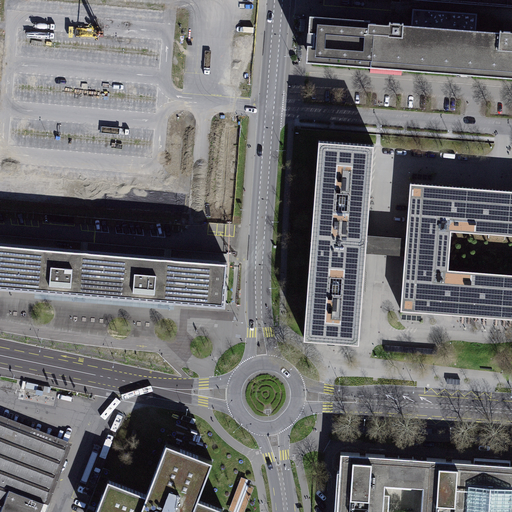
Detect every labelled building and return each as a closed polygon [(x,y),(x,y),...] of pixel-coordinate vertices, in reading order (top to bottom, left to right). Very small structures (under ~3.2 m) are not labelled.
[(511,0),(393,0),(393,3),(511,11),(511,0)] [(511,26),(309,10),(306,59),(511,75),(511,26)] [(371,131),(320,128),(307,337),(358,340),(371,131)] [(410,182),(401,311),(511,318),(511,191),(498,191),(410,182)] [(231,262),(0,241),(0,286),(227,306),(231,262)] [(0,511),(36,511),(63,444),(0,419),(0,511)] [(217,511),(218,509),(193,499),(208,463),(162,445),(142,497),(103,482),(90,511),(217,511)] [(511,511),(511,465),(334,453),(329,511),(381,511),(383,491),(383,483),(422,485),(421,496),(419,511),(511,511)]
